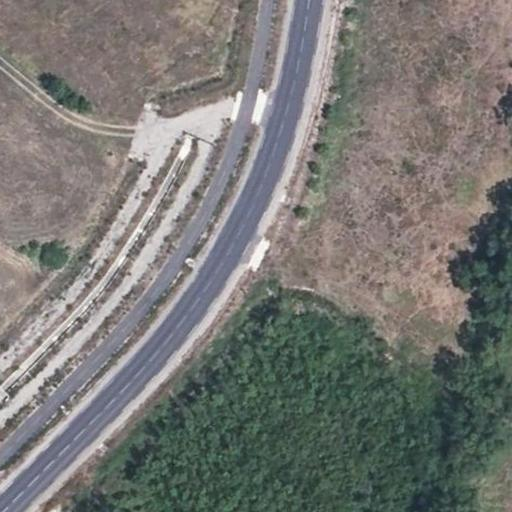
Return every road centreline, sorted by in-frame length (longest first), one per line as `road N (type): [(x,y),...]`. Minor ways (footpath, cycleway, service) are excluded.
road 1 (tertiary): [(4,511),(186,318),(252,203),(287,111),(310,0)]
road 2 (track): [(0,61),(62,112),(135,131)]
